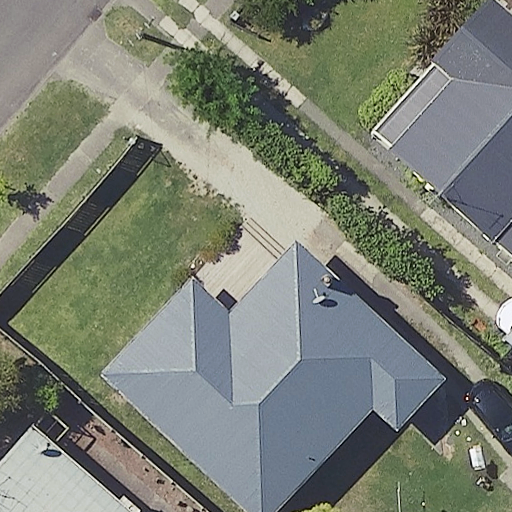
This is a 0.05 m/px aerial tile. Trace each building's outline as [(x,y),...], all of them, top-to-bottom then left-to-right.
[(379,146),(483,237),(484,236),(511,204),(511,21),(487,0),(469,0),(418,58),(440,77),(379,146)] [(511,261),(511,204),(484,236),(511,261)] [(183,271),(93,372),(251,511),(271,511),(361,411),(391,437),(446,375),(290,238),(226,309),(183,271)] [(511,323),(499,338),(511,348),(511,323)] [(130,511),(28,422),(0,454),(0,511),(130,511)]
